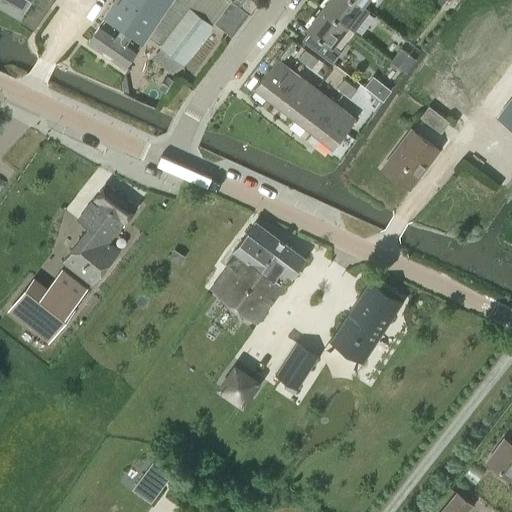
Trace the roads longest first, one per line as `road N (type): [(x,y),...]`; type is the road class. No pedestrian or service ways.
road 1 (tertiary): [(511,317),(168,160)]
road 2 (residential): [(168,160),(192,113),(278,0)]
road 3 (tertiary): [(168,160),(0,83)]
